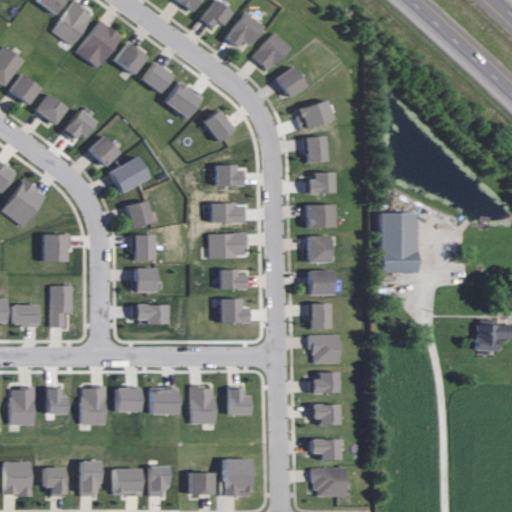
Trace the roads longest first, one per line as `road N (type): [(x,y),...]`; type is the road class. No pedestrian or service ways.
road 1 (residential): [(122,0),(242,89),(260,112),(269,151),(279,511)]
road 2 (residential): [(0,356),(275,356)]
road 3 (residential): [(102,356),(94,210),(74,181),(0,125)]
road 4 (motorway): [(416,0),(511,87)]
